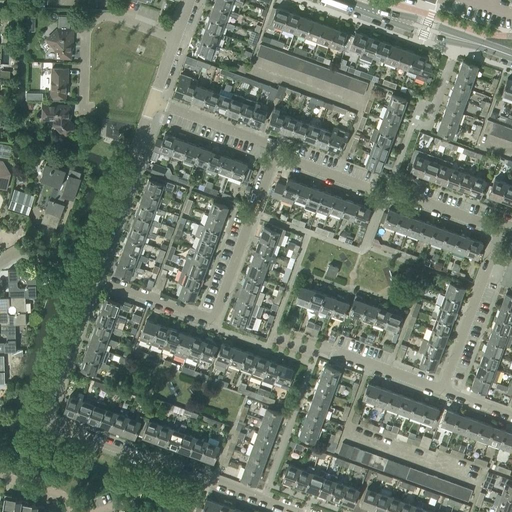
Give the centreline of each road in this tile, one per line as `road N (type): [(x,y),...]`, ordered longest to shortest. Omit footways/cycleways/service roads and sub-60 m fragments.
road 1 (residential): [(294,511),(43,419),(40,407),(89,274)]
road 2 (residential): [(89,274),(212,319),(275,155)]
road 3 (residential): [(89,274),(151,102)]
road 4 (residential): [(85,110),(88,24),(107,16),(175,38)]
road 5 (residential): [(441,391),(500,230)]
road 6 (residential): [(275,155),(272,146),(151,102)]
road 7 (secondary): [(382,12),(511,59)]
road 8 (secondary): [(511,52),(382,12)]
